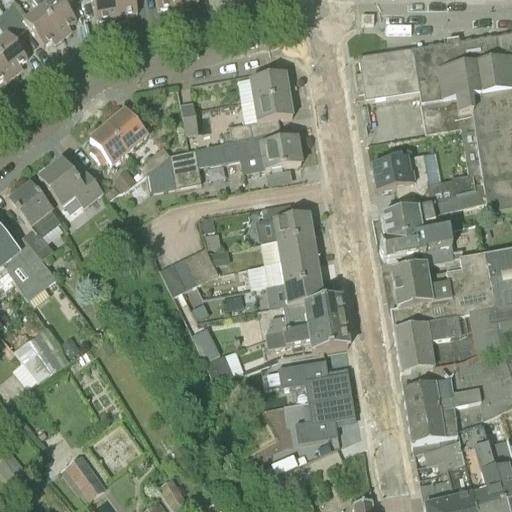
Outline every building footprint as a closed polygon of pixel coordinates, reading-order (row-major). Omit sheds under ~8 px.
[(52,0),(38,11),(62,42),(70,36),(68,32),(75,26),(55,0),(52,0)] [(105,23),(106,28),(117,26),(112,0),(90,0),(96,25),(105,23)] [(112,0),(117,26),(127,24),(127,19),(136,18),(133,0),(112,0)] [(167,17),(177,15),(174,0),(153,0),(157,14),(166,12),(167,17)] [(174,0),(177,15),(189,13),(188,8),(197,6),(196,0),(174,0)] [(53,49),(62,42),(38,11),(24,22),(14,9),(3,17),(19,38),(27,32),(43,51),(50,45),(53,49)] [(0,41),(0,65),(12,81),(22,74),(19,70),(26,64),(11,44),(19,38),(3,17),(0,19),(0,33),(4,38),(0,41)] [(511,38),(412,54),(418,98),(425,140),(445,137),(460,134),(468,181),(467,181),(467,182),(472,182),(473,191),(481,190),(483,202),(481,203),(481,206),(484,205),(484,209),(485,209),(487,219),(511,215),(511,38)] [(364,106),(418,98),(412,54),(357,62),(360,80),(356,81),(359,98),(363,98),(364,106)] [(5,87),(12,81),(0,65),(0,84),(2,83),(5,87)] [(252,106),(288,100),(284,78),(249,84),(252,106)] [(232,146),(279,137),(277,124),(291,122),(288,100),(252,106),(256,127),(229,131),(232,146)] [(192,108),(180,110),(185,140),(197,138),(192,108)] [(112,172),(147,143),(125,116),(89,145),(95,152),(89,157),(100,170),(106,165),(112,172)] [(262,175),(263,176),(300,169),(295,143),(281,146),(279,137),(232,146),(169,160),(146,179),(150,198),(201,189),(198,172),(240,165),(242,179),(262,175)] [(140,170),(146,179),(169,160),(163,152),(140,170)] [(431,208),(422,161),(370,170),(374,198),(395,194),(399,216),(431,208)] [(83,214),(102,199),(85,176),(77,183),(69,173),(66,176),(58,166),(37,183),(61,213),(74,203),(83,214)] [(123,196),(135,187),(125,174),(113,184),(123,196)] [(452,184),(456,202),(474,197),(473,191),(472,182),(467,182),(467,181),(452,184)] [(41,242),(60,228),(29,189),(8,206),(29,232),(20,240),(41,265),(49,259),(52,257),(41,242)] [(437,238),(447,236),(447,234),(440,235),(438,224),(433,225),(432,220),(484,209),(484,205),(481,206),(481,203),(483,202),(481,190),(473,191),(474,197),(456,202),(431,208),(399,216),(399,217),(379,221),(384,246),(399,243),(399,245),(420,241),(421,243),(437,239),(437,238)] [(109,205),(118,198),(113,192),(104,199),(109,205)] [(259,248),(275,246),(311,240),(308,219),(291,221),(290,209),(261,214),(263,223),(256,224),(259,248)] [(214,237),(212,224),(200,226),(201,238),(214,237)] [(426,270),(453,266),(447,236),(437,238),(437,239),(421,243),(420,241),(399,245),(399,243),(384,246),(379,246),(383,266),(421,259),(423,270),(426,269),(426,270)] [(41,265),(20,240),(8,249),(0,237),(0,270),(2,273),(3,273),(28,305),(56,284),(46,271),(41,265)] [(279,266),(315,261),(311,240),(275,246),(279,266)] [(445,279),(447,288),(450,305),(396,315),(388,316),(392,336),(424,331),(424,329),(446,327),(446,325),(494,316),(511,312),(511,253),(459,263),(461,276),(445,279)] [(194,259),(207,284),(217,279),(205,254),(194,259)] [(213,270),(230,267),(228,255),(211,258),(213,270)] [(46,271),(54,265),(49,259),(41,265),(46,271)] [(196,290),(207,284),(194,259),(183,264),(196,290)] [(282,288),(318,282),(315,261),(279,266),(282,288)] [(186,295),(196,290),(183,264),(173,269),(186,295)] [(175,300),(186,295),(173,269),(162,275),(175,300)] [(389,276),(396,315),(450,305),(447,288),(429,291),(426,270),(426,269),(423,270),(389,276)] [(303,309),(302,308),(322,305),(318,282),(282,288),(286,311),(303,309)] [(267,333),(268,339),(343,327),(339,302),(322,305),(302,308),(303,309),(304,318),(270,324),(272,333),(267,333)] [(208,320),(202,309),(190,315),(195,326),(208,320)] [(511,312),(494,316),(446,325),(446,327),(424,329),(424,331),(392,336),(399,381),(459,371),(486,366),(483,359),(511,348),(511,312)] [(105,328),(99,316),(89,321),(94,333),(105,328)] [(268,355),(308,348),(310,358),(347,352),(343,327),(268,339),(265,339),(268,355)] [(49,381),(69,367),(46,333),(14,357),(39,387),(49,380),(49,381)] [(61,349),(70,362),(81,354),(71,341),(61,349)] [(115,354),(111,344),(102,349),(106,358),(115,354)] [(216,359),(211,349),(199,355),(205,365),(216,359)] [(94,363),(89,355),(74,364),(79,372),(94,363)] [(213,388),(242,376),(234,355),(205,366),(213,388)] [(481,428),(499,420),(505,417),(511,414),(511,361),(486,367),(486,366),(459,371),(399,381),(408,432),(438,427),(439,431),(445,430),(445,426),(453,425),(452,416),(477,410),(481,428)] [(285,372),(288,392),(304,389),(307,408),(351,401),(347,378),(327,382),(325,366),(285,372)] [(310,426),(294,429),(297,449),(337,443),(334,427),(354,423),(351,401),(307,408),(310,426)] [(412,459),(441,453),(457,449),(456,444),(456,441),(481,429),(481,428),(477,410),(452,416),(453,425),(445,426),(445,430),(439,431),(438,427),(408,432),(411,451),(412,459)] [(503,511),(486,451),(481,432),(481,429),(456,441),(456,444),(457,449),(472,511),(503,511)] [(317,453),(320,460),(331,456),(327,448),(317,453)] [(503,511),(511,511),(511,488),(507,490),(506,486),(511,485),(508,470),(503,472),(501,465),(503,465),(498,448),(486,451),(503,511)] [(178,449),(170,454),(181,471),(188,466),(178,449)] [(472,511),(457,449),(441,453),(450,488),(432,492),(431,490),(419,493),(422,511),(472,511)] [(0,476),(8,486),(24,473),(11,457),(0,465),(0,476)] [(270,469),(275,480),(297,470),(292,459),(270,469)] [(81,496),(99,483),(82,460),(64,473),(81,496)] [(43,499),(33,487),(21,497),(31,509),(43,499)]
